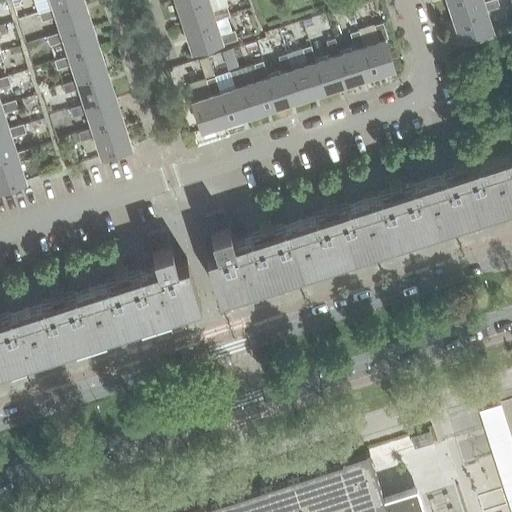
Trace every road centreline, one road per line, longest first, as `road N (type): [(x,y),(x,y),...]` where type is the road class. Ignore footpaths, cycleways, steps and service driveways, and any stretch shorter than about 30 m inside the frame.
road 1 (residential): [(392,0),(418,74),(418,97),(408,110),(0,237)]
road 2 (secondary): [(0,479),(511,313)]
road 3 (secondary): [(511,257),(0,422)]
